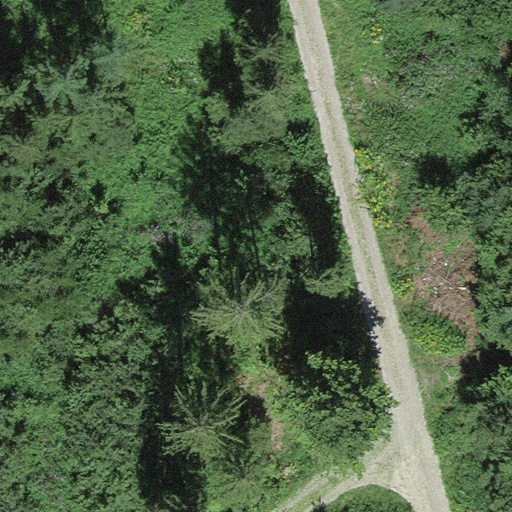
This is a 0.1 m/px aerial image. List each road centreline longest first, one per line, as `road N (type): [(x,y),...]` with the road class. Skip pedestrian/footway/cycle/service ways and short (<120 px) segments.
road 1 (track): [(437,511),(302,0)]
road 2 (track): [(415,423),(318,511)]
